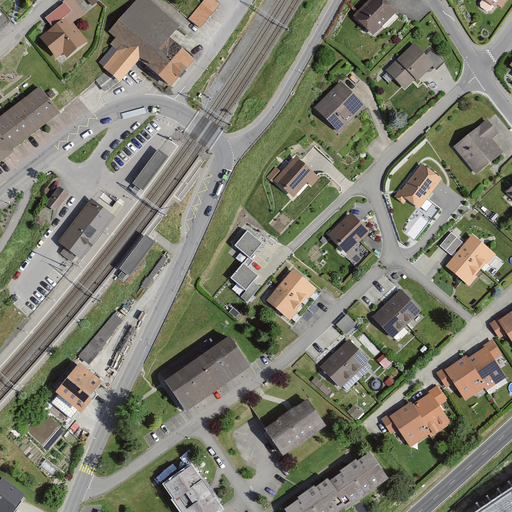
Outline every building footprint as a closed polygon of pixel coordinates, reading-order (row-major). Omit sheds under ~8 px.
[(66,54),(85,39),(70,21),(81,12),(71,0),(69,0),(49,17),(56,25),(42,37),(56,55),(63,50),(66,54)] [(120,74),(137,53),(171,81),(193,55),(169,35),(179,23),(151,0),(136,0),(111,31),(118,37),(114,43),(117,45),(104,61),(120,74)] [(217,0),(202,0),(189,17),(201,26),(220,2),(217,0)] [(389,0),(371,0),(357,13),(376,32),(399,9),(389,0)] [(415,39),(388,66),(405,85),(415,75),(419,78),(436,60),(415,39)] [(343,79),(316,103),(341,129),(368,103),(343,79)] [(0,118),(0,157),(12,148),(11,146),(57,110),(40,87),(0,118)] [(488,110),(453,141),(477,171),(503,150),(493,136),(502,124),(488,110)] [(133,180),(143,188),(168,155),(158,147),(133,180)] [(319,176),(295,156),(276,178),(294,193),(306,179),(312,184),(319,176)] [(400,189),(394,196),(404,204),(407,199),(420,209),(442,179),(421,164),(401,190),(400,189)] [(67,194),(59,188),(47,203),(55,210),(67,194)] [(108,214),(91,201),(60,240),(77,253),(108,214)] [(351,212),(328,235),(347,254),(370,231),(351,212)] [(262,241),(248,229),(235,243),(249,255),(262,241)] [(462,242),(451,232),(440,246),(451,255),(462,242)] [(123,265),(131,271),(157,239),(149,233),(123,265)] [(496,255),(472,235),(446,266),(469,286),(477,276),(476,275),(486,263),(488,264),(496,255)] [(258,274),(244,261),(231,276),(246,288),(258,274)] [(317,284),(293,264),(267,297),(291,318),(317,284)] [(422,310),(402,289),(372,317),(392,338),(422,310)] [(511,304),(487,320),(498,334),(506,329),(511,339),(511,304)] [(114,311),(79,354),(89,362),(124,319),(114,311)] [(337,323),(346,332),(356,322),(347,313),(337,323)] [(253,362),(227,331),(165,375),(188,408),(253,362)] [(370,361),(349,339),(320,367),(341,388),(370,361)] [(466,348),(435,367),(445,383),(453,380),(463,396),(506,372),(487,341),(469,352),(466,348)] [(107,378),(85,361),(61,390),(87,410),(107,378)] [(391,412),(381,419),(391,434),(398,430),(410,447),(429,434),(431,437),(451,423),(439,405),(447,401),(437,386),(429,391),(429,393),(413,404),(411,401),(392,414),(391,412)] [(307,394),(264,422),(285,450),(328,422),(307,394)] [(355,404),(347,412),(356,420),(363,412),(355,404)] [(369,447),(286,503),(291,511),(332,511),(391,475),(369,447)] [(192,460),(164,479),(185,511),(213,511),(223,506),(192,460)] [(10,511),(24,490),(1,474),(0,475),(0,508),(5,511),(10,511)] [(511,511),(511,487),(476,511),(511,511)]
